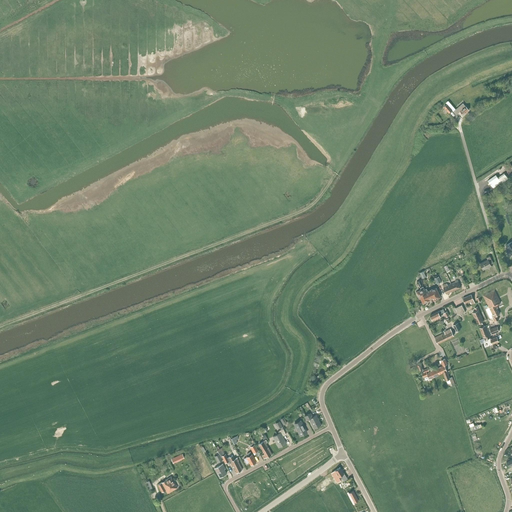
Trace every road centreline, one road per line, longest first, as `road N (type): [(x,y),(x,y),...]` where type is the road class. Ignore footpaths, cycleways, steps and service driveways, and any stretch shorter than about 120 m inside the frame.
road 1 (tertiary): [(331,427),(321,397),(332,378),(422,314),(509,271)]
road 2 (unknown): [(509,271),(499,268),(456,119)]
road 3 (residential): [(237,511),(228,482),(331,427)]
